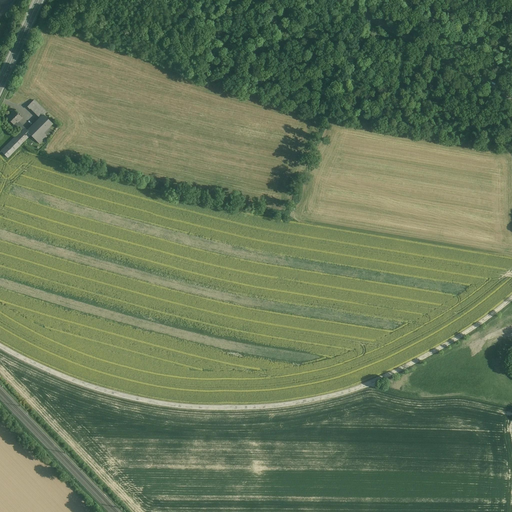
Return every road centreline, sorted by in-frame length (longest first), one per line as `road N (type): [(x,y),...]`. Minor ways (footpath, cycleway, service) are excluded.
road 1 (unclassified): [(511,298),(386,380),(266,407),(124,394),(0,346)]
road 2 (secondary): [(341,0),(511,97)]
